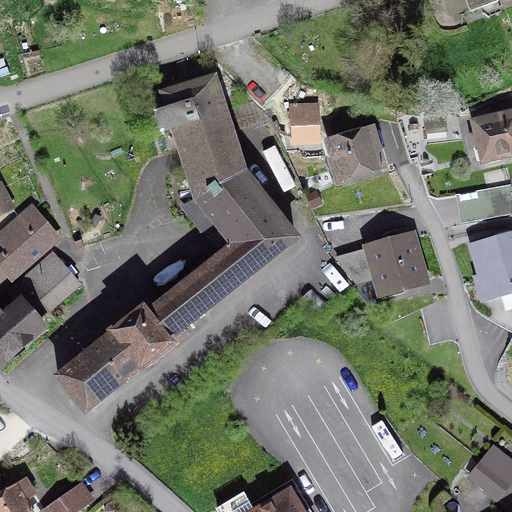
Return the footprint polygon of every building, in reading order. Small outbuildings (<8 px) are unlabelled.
[(462,0),(468,13),(502,0),(462,0)] [(293,239),(241,174),(212,80),(162,96),(167,112),(156,115),(161,132),(173,128),(196,201),(201,207),(194,213),(202,231),(215,225),(232,247),(146,315),(141,309),(132,316),(131,314),(118,324),(119,326),(94,346),(95,348),(56,378),(83,412),(168,346),(170,348),(186,336),(180,329),(293,239)] [(316,125),(315,107),(290,108),(290,126),(316,125)] [(482,162),(511,154),(511,115),(473,125),(475,134),(469,136),(471,147),(478,145),(482,162)] [(442,117),(423,119),(424,131),(443,129),(442,117)] [(329,143),(339,180),(379,169),(373,147),(380,145),(377,134),(370,136),(369,132),(329,143)] [(0,214),(10,209),(0,189),(0,214)] [(0,238),(0,245),(6,253),(0,258),(0,259),(15,277),(50,247),(37,233),(45,226),(32,210),(0,238)] [(511,288),(511,236),(471,248),(484,296),(511,288)] [(396,289),(423,281),(411,239),(395,243),(393,237),(381,240),(382,247),(335,260),(355,285),(374,280),(380,301),(398,296),(396,289)] [(77,285),(58,262),(27,289),(46,312),(77,285)] [(0,364),(41,328),(36,321),(46,312),(27,289),(22,283),(7,296),(16,306),(2,318),(0,315),(0,364)] [(468,477),(496,499),(508,484),(481,462),(468,477)] [(0,511),(27,511),(21,502),(32,495),(23,481),(0,495),(0,511)] [(77,511),(90,504),(79,488),(54,506),(52,503),(42,510),(43,511),(77,511)] [(298,511),(287,493),(258,511),(245,490),(219,506),(222,511),(298,511)]
